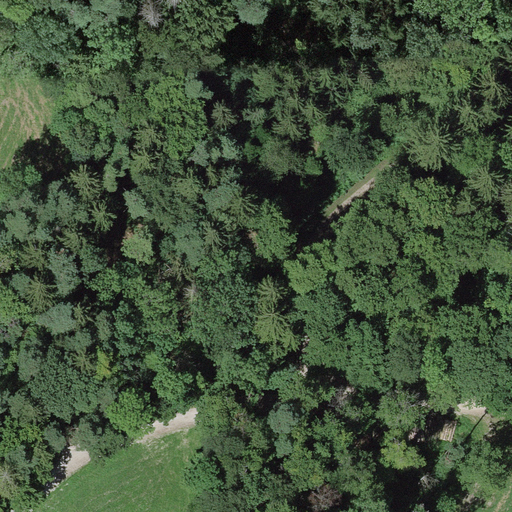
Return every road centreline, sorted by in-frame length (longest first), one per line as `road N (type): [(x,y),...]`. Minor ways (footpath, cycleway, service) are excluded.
road 1 (track): [(20,511),(65,464),(138,430),(232,406),(320,393),(511,407)]
road 2 (track): [(511,50),(346,209),(307,257),(292,314),(320,393)]
